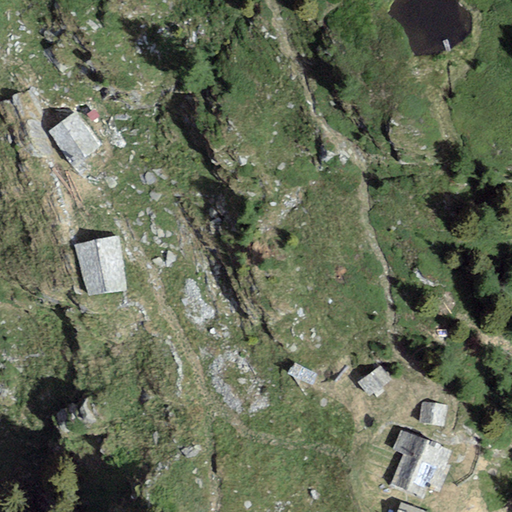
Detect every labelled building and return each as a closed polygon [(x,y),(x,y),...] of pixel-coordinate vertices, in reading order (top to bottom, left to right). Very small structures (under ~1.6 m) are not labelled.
[(78,114),(46,137),(70,171),(102,148),(78,114)] [(117,241),(76,250),(88,302),(129,293),(117,241)] [(377,370),(359,387),(370,399),(388,382),(377,370)] [(446,406),(425,402),(422,420),(443,424),(446,406)] [(440,442),(399,428),(391,451),(399,454),(388,488),(421,499),(426,487),(437,490),(450,450),(439,446),(440,442)] [(428,511),(400,501),(395,511),(428,511)]
